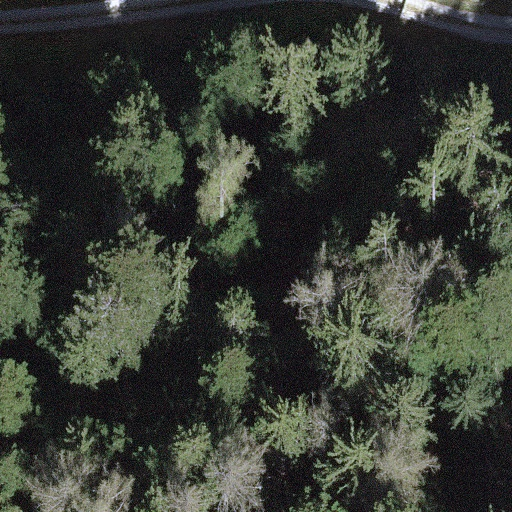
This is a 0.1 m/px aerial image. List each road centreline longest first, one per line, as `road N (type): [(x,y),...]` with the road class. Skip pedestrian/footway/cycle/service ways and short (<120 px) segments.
road 1 (track): [(325,0),(0,26)]
road 2 (track): [(511,34),(372,0)]
